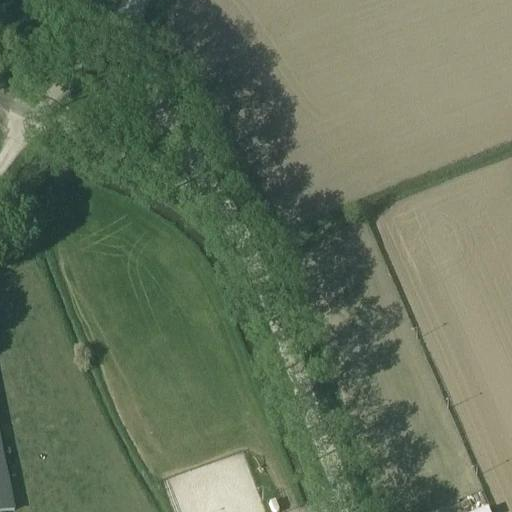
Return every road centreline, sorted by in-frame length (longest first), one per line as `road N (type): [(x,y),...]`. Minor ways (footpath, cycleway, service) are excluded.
road 1 (unclassified): [(347,511),(252,253),(226,216)]
road 2 (unclassified): [(226,216),(145,92),(130,52),(131,12)]
road 3 (unclassified): [(226,216),(183,186),(28,113)]
road 4 (unclassified): [(28,113),(94,64),(131,12)]
